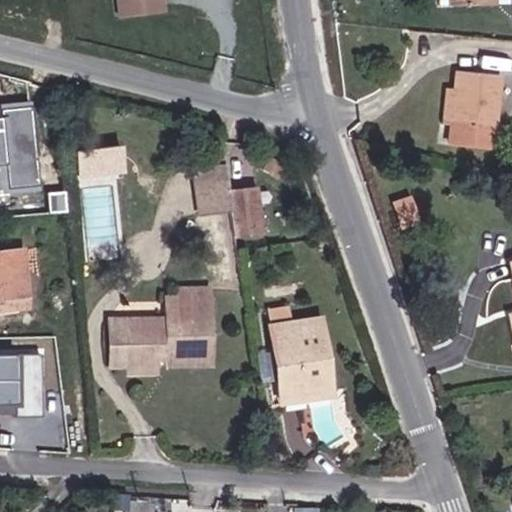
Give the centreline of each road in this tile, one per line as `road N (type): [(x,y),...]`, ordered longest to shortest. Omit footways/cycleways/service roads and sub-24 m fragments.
road 1 (residential): [(0,465),(450,491)]
road 2 (tertiary): [(326,125),(450,491)]
road 3 (unclassified): [(0,46),(326,125)]
road 4 (tertiary): [(306,0),(326,125)]
